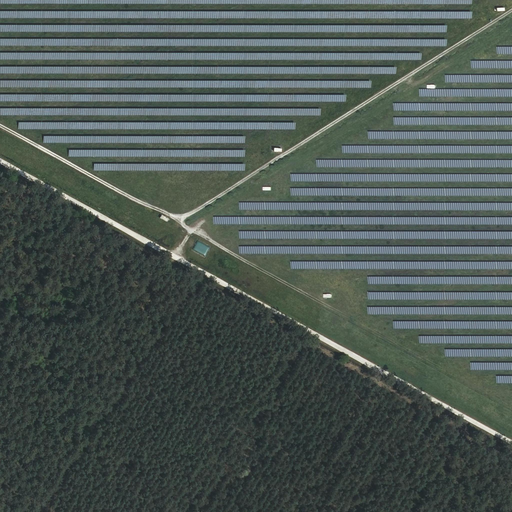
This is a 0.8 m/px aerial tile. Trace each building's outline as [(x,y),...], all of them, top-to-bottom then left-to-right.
[(0,17),(59,18),(59,11),(0,10),(0,17)] [(341,12),(87,10),(86,17),(329,18),(329,14),(331,14),(331,17),(338,17),(338,13),(341,13),(341,12)] [(58,25),(0,24),(0,31),(58,32),(58,25)] [(0,114),(54,115),(54,108),(0,107),(0,114)] [(79,155),(244,158),(244,150),(174,149),(174,152),(158,151),(158,150),(80,149),(80,154),(77,154),(77,150),(68,150),(68,156),(79,156),(79,155)] [(93,163),(93,169),(244,171),(244,164),(93,163)] [(300,203),(240,202),(240,209),(300,210),(300,203)] [(192,249),(204,256),(209,248),(197,241),(192,249)]
